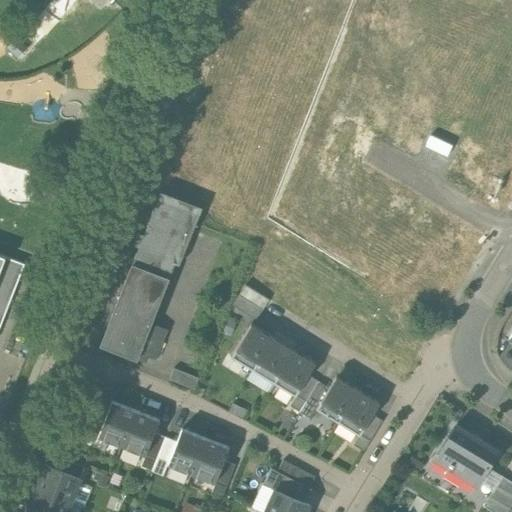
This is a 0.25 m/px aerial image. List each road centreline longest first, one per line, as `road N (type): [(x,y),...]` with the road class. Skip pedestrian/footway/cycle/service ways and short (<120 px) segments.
road 1 (residential): [(59,350),(197,0)]
road 2 (residential): [(359,491),(195,403),(59,350)]
road 3 (residential): [(0,495),(59,350)]
road 4 (residential): [(414,400),(283,320)]
